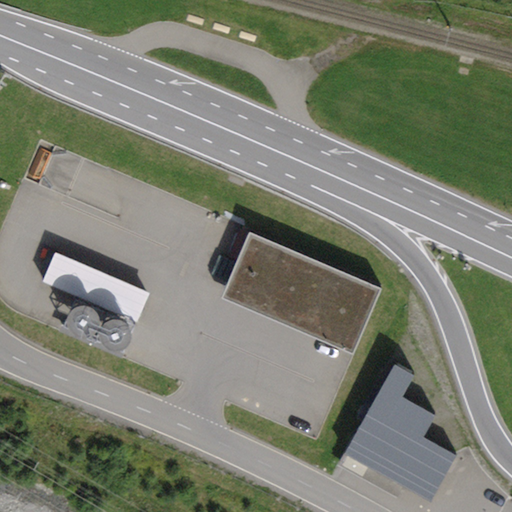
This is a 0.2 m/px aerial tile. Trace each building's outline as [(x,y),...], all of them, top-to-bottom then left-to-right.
[(378,278),(248,221),(219,289),(349,345),(378,278)] [(55,243),(42,273),(137,313),(150,282),(55,243)] [(69,294),(66,299),(65,305),(66,311),(69,316),(73,321),(79,323),(85,323),(91,321),(96,317),(99,312),(100,307),(100,301),(98,296),(94,292),(89,289),(84,288),(78,288),(73,291),(69,294)] [(100,325),(104,330),(108,333),(114,334),(119,334),(125,331),(129,328),(131,323),(132,317),(131,312),(128,307),(124,303),(119,301),(114,300),(108,302),(104,305),(100,309),(98,314),(98,320),(100,325)] [(392,350),(343,443),(430,489),(454,445),(423,428),(436,404),(404,387),(417,363),(392,350)]
